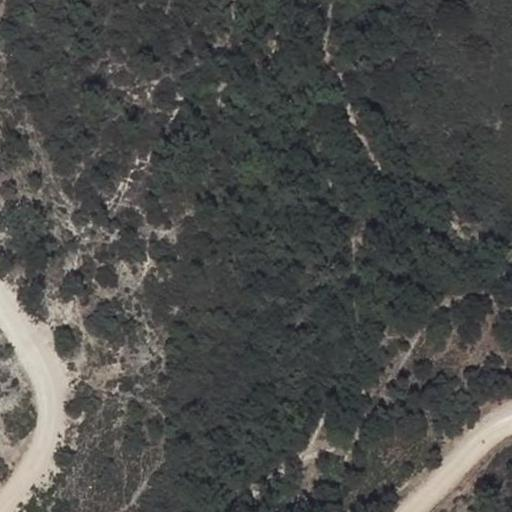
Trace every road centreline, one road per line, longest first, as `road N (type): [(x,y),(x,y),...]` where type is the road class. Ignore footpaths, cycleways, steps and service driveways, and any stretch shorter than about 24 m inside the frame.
road 1 (track): [(0,311),(43,393),(40,443),(0,505)]
road 2 (track): [(403,511),(482,438),(511,424)]
